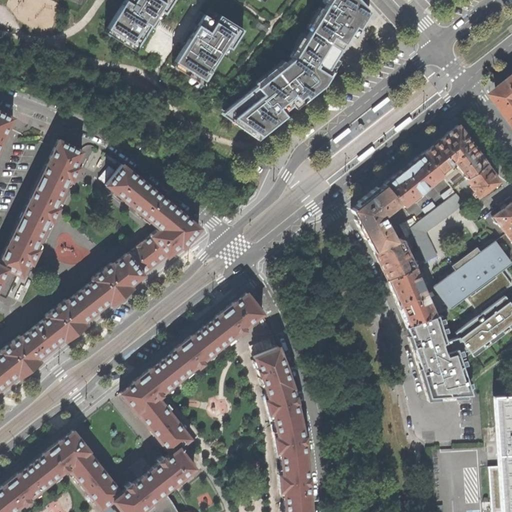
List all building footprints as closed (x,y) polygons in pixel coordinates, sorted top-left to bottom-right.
[(124,0),(105,31),(134,50),(151,24),(155,17),(161,19),(172,0),(124,0)] [(256,83),(224,109),(256,132),(315,85),(320,81),(352,29),(366,7),(359,0),(327,0),(293,56),(257,84),(256,83)] [(186,41),(171,64),(201,83),(225,45),(230,48),(243,29),(218,13),(215,20),(199,10),(187,30),(191,33),(186,41)] [(511,112),(511,114),(511,80),(496,93),(511,112)] [(376,111),(377,113),(393,101),(390,97),(389,98),(377,108),(375,109),(376,111)] [(0,145),(4,137),(13,117),(0,110),(0,145)] [(414,121),(411,117),(396,129),(398,133),(399,132),(412,122),(414,121)] [(451,187),(458,181),(485,161),(471,143),(457,124),(440,137),(428,146),(423,150),(442,175),(451,187)] [(336,142),(338,144),(353,132),(350,128),(349,129),(337,139),(335,141),(336,142)] [(81,150),(58,139),(46,162),(28,200),(9,241),(0,260),(0,264),(18,273),(21,275),(28,260),(32,262),(39,247),(35,245),(48,218),(52,220),(59,205),(55,203),(68,177),(72,179),(78,166),(74,165),(81,150)] [(376,150),(374,146),(359,159),(361,162),(363,161),(374,151),(376,150)] [(404,206),(442,175),(423,150),(403,166),(384,181),(399,200),(404,206)] [(492,185),(498,180),(491,170),(485,161),(458,181),(467,193),(472,189),(477,196),(491,187),(492,185)] [(104,183),(158,228),(179,245),(182,247),(198,227),(182,213),(138,177),(121,163),(104,183)] [(381,215),(399,200),(384,181),(351,208),(362,228),(370,243),(373,251),(395,240),(381,215)] [(413,218),(400,224),(405,235),(412,232),(420,249),(424,257),(425,259),(434,255),(424,231),(463,201),(456,192),(416,222),(413,218)] [(511,201),(493,215),(505,233),(511,227),(511,201)] [(469,227),(484,248),(493,240),(478,220),(469,227)] [(0,386),(17,373),(19,376),(30,367),(39,359),(37,357),(63,337),(65,339),(75,331),(86,323),(84,320),(109,300),(111,303),(122,295),(132,286),(130,284),(143,274),(142,273),(154,264),(165,255),(165,256),(179,245),(158,228),(149,234),(150,235),(143,241),(142,240),(136,245),(137,245),(128,253),(127,252),(114,262),(112,260),(91,277),(93,279),(67,299),(66,297),(45,314),(46,315),(21,335),(20,333),(0,348),(0,350),(1,351),(0,351),(0,386)] [(400,238),(395,240),(373,251),(380,265),(386,279),(414,266),(421,263),(424,257),(420,249),(408,254),(400,238)] [(510,263),(493,240),(484,248),(433,286),(434,288),(450,308),(466,296),(481,284),(502,269),(510,263)] [(0,295),(6,298),(18,273),(0,264),(0,295)] [(434,314),(450,308),(434,288),(425,293),(414,266),(386,279),(396,302),(405,325),(434,314)] [(466,296),(474,308),(511,281),(502,269),(466,296)] [(0,511),(10,511),(67,467),(101,508),(112,499),(122,511),(177,511),(176,509),(171,503),(163,491),(194,467),(178,447),(189,438),(156,396),(261,313),(248,290),(233,302),(232,301),(222,309),(214,315),(215,316),(191,335),(191,334),(182,341),(173,348),(173,349),(149,368),(149,367),(139,375),(131,381),(132,382),(119,392),(135,413),(136,412),(145,422),(168,453),(155,464),(131,483),(119,492),(94,460),(87,451),(88,450),(72,429),(60,439),(59,439),(49,446),(41,452),(42,453),(18,473),(17,472),(9,479),(0,485),(0,486),(0,487),(0,486),(0,511)] [(511,312),(498,295),(449,330),(452,334),(441,338),(433,339),(437,351),(451,347),(455,345),(460,355),(511,318),(511,312)] [(434,314),(405,325),(414,357),(425,396),(464,393),(451,347),(437,351),(433,339),(441,338),(434,314)] [(309,511),(307,480),(305,456),(303,440),(301,431),(298,418),(296,406),(294,399),(292,391),(293,388),(286,368),(277,344),(252,354),(268,396),(264,397),(268,412),(272,411),(277,434),(273,434),(275,450),(279,450),(281,473),(277,473),(278,489),(282,489),(283,511),(309,511)] [(511,511),(511,394),(493,395),(498,465),(488,466),(491,498),(491,511),(511,511)]
